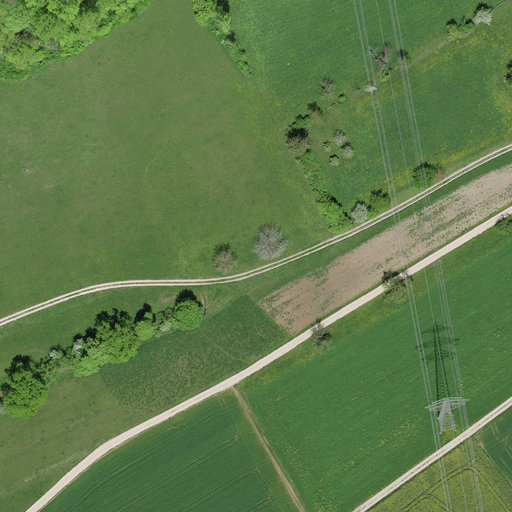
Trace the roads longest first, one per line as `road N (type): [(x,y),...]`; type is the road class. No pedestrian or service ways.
road 1 (track): [(511,211),(267,360),(130,431),(27,511)]
road 2 (track): [(511,146),(339,236),(241,276),(94,287),(0,323)]
road 3 (track): [(356,511),(511,399)]
